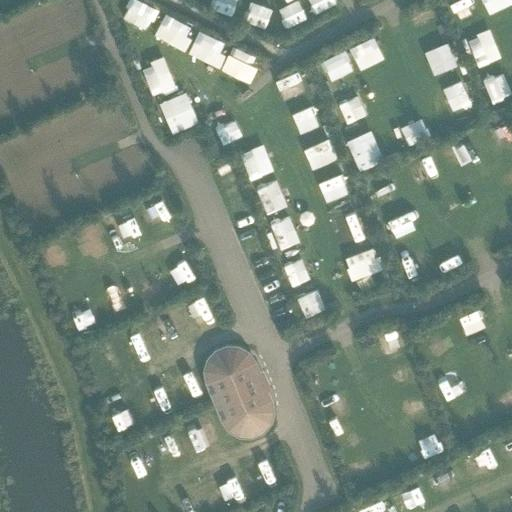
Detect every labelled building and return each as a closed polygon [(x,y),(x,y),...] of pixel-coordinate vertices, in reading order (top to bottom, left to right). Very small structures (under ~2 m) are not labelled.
[(144,30),(155,9),(138,0),(130,0),(121,17),(144,30)] [(210,0),(209,9),(232,14),(235,0),(210,0)] [(264,29),(272,9),(250,0),(249,0),(242,20),(264,29)] [(298,0),(297,0),(278,10),(286,27),(307,17),(298,0)] [(309,0),(316,12),(337,1),(336,0),(309,0)] [(476,0),(450,0),(457,21),(481,13),(476,0)] [(511,0),(485,0),(489,10),(511,1),(511,0)] [(414,26),(435,19),(430,6),(410,13),(414,26)] [(183,46),(190,25),(170,18),(163,39),(183,46)] [(199,31),(189,52),(214,64),(224,43),(199,31)] [(471,39),(479,64),(498,59),(491,34),(471,39)] [(371,38),(352,47),(361,67),(381,57),(371,38)] [(429,49),(438,73),(456,66),(447,42),(429,49)] [(236,48),(225,68),(247,79),(257,59),(236,48)] [(344,51),(321,61),(330,81),(353,70),(344,51)] [(150,90),(169,83),(161,61),(142,68),(150,90)] [(444,85),(455,113),(473,106),(462,78),(444,85)] [(158,102),(170,133),(198,122),(185,91),(158,102)] [(346,123),(365,116),(358,96),(339,102),(346,123)] [(117,100),(95,103),(97,118),(119,115),(117,100)] [(0,110),(10,125),(23,117),(13,102),(0,110)] [(300,135),(319,128),(310,103),(292,110),(300,135)] [(400,125),(409,144),(431,134),(423,115),(400,125)] [(370,129),(347,140),(361,170),(384,159),(370,129)] [(303,148),(311,167),(336,157),(328,138),(303,148)] [(9,150),(0,152),(5,171),(13,169),(9,150)] [(258,157),(241,163),(248,182),(265,176),(258,157)] [(145,181),(141,165),(123,170),(128,186),(145,181)] [(328,200),(347,193),(340,173),(321,181),(328,200)] [(108,178),(86,190),(96,207),(117,195),(108,178)] [(276,188),(258,195),(265,215),(284,209),(276,188)] [(65,217),(89,209),(87,201),(62,209),(65,217)] [(335,217),(344,240),(364,232),(356,210),(335,217)] [(40,254),(58,254),(57,235),(40,236),(40,254)] [(428,243),(412,249),(420,273),(437,267),(428,243)] [(353,274),(374,266),(366,247),(346,255),(353,274)] [(284,266),(290,286),(309,279),(303,259),(284,266)] [(304,317),(321,310),(313,291),(295,299),(304,317)] [(155,318),(161,336),(179,329),(173,312),(155,318)] [(238,347),(226,347),(216,351),(209,360),(205,371),(207,382),(223,421),(229,430),(240,436),(251,436),(262,432),(270,423),(273,412),(271,400),(255,362),(248,353),(238,347)] [(402,366),(388,371),(394,389),(407,385),(402,366)] [(339,388),(320,394),(324,406),(343,400),(339,388)] [(127,391),(111,397),(117,415),(134,408),(127,391)] [(246,478),(247,489),(275,485),(273,474),(246,478)]
